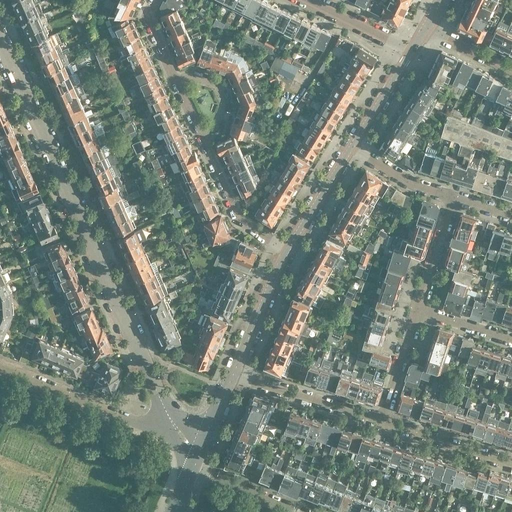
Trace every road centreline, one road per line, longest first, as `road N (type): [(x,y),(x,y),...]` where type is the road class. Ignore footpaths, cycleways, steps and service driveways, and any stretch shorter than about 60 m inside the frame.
road 1 (tertiary): [(0,43),(167,415)]
road 2 (residential): [(167,415),(127,418),(0,365)]
road 3 (residential): [(233,371),(381,419)]
road 4 (residential): [(201,135),(241,225),(287,249)]
road 5 (residential): [(381,419),(511,463)]
road 6 (tertiary): [(233,371),(287,249)]
road 7 (tertiary): [(287,249),(351,146)]
